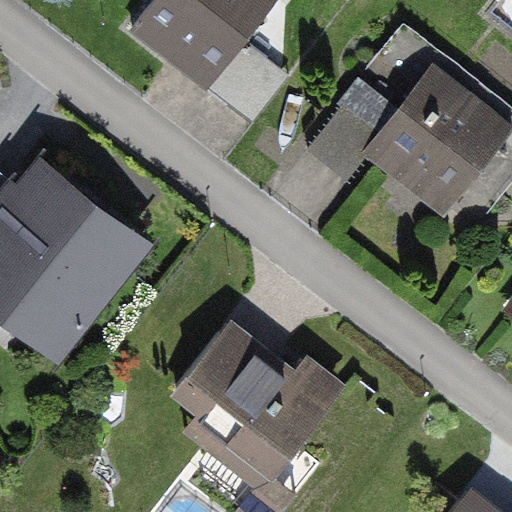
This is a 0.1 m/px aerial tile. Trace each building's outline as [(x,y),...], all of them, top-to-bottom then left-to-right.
[(284,0),(157,0),(129,34),(206,96),(284,0)] [(511,170),(511,90),(429,29),(353,130),(474,221),(511,170)] [(0,231),(15,243),(0,263),(0,287),(64,336),(135,243),(42,173),(22,198),(0,181),(0,231)] [(292,371),(229,322),(179,386),(209,409),(200,420),(276,479),(345,388),(304,356),(292,371)] [(501,511),(470,488),(450,511),(501,511)]
